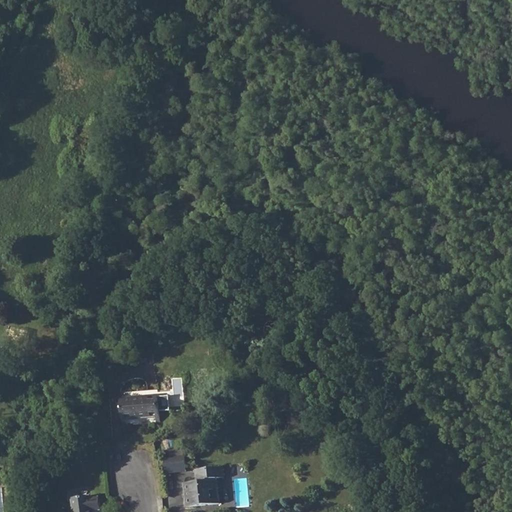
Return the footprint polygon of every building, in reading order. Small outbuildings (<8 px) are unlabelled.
[(13,328),(10,338),(23,342),(27,332),(13,328)] [(157,390),(120,393),(123,427),(160,424),(157,390)] [(183,462),(168,463),(169,475),(183,474),(183,462)] [(184,485),(185,493),(188,493),(189,499),(185,499),(186,507),(219,504),(219,500),(218,499),(217,490),(218,490),(217,482),(184,485)] [(72,499),(73,511),(91,511),(92,511),(100,511),(98,497),(90,498),(90,497),(72,499)]
